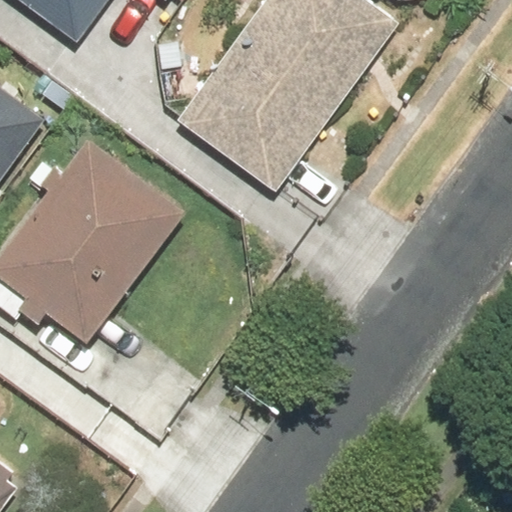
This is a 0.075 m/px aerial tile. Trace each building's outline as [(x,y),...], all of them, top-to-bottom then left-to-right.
[(159,0),(165,3),(167,0),(14,0),(76,44),(107,0),(159,0)] [(364,0),(255,0),(260,3),(174,125),(272,194),(394,21),(364,0)] [(0,90),(0,176),(41,121),(0,90)] [(184,219),(85,144),(0,255),(0,288),(83,352),(184,219)] [(0,511),(10,498),(0,490),(0,511)]
